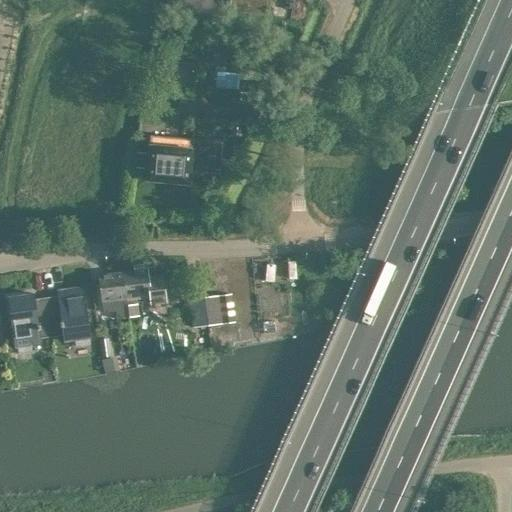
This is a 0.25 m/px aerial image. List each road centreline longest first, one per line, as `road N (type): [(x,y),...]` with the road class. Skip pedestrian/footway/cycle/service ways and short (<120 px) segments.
road 1 (motorway): [(510,0),(280,511)]
road 2 (tertiary): [(0,258),(511,214)]
road 3 (unclassified): [(148,511),(500,454)]
road 4 (motorway): [(371,511),(511,197)]
